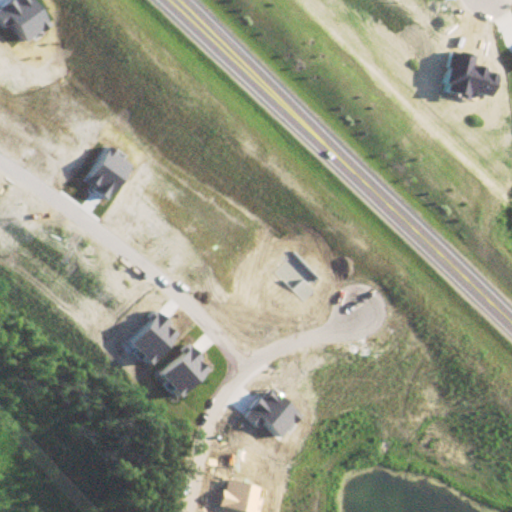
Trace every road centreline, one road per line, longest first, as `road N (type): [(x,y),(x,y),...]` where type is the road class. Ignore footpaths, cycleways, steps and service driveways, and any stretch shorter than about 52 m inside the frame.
road 1 (tertiary): [(178,0),(511,316)]
road 2 (residential): [(0,159),(152,267),(246,358)]
road 3 (residential): [(246,358),(212,413),(181,511)]
road 4 (residential): [(246,358),(365,307)]
